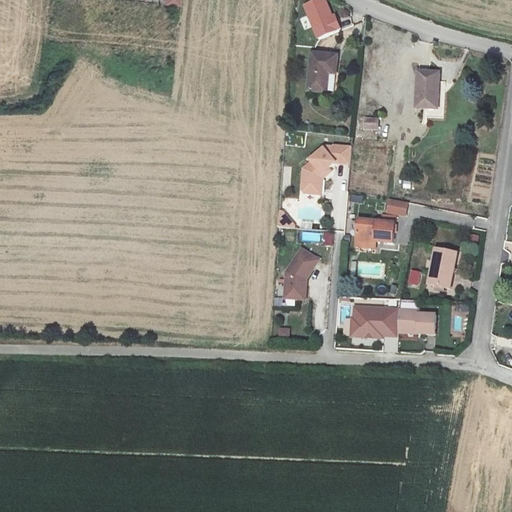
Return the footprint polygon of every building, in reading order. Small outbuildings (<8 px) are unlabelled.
[(319,1),(305,7),(318,39),(342,29),(337,15),(335,16),(329,2),(319,1)] [(313,50),(308,89),(325,91),(328,72),(335,73),(338,54),(313,50)] [(418,71),(417,109),(438,110),(440,73),(418,71)] [(357,118),(357,130),(381,130),(381,118),(357,118)] [(376,144),(374,165),(392,168),(395,146),(376,144)] [(350,168),(352,149),(329,147),(313,160),(314,164),(302,172),(300,190),(304,191),(304,195),(318,196),(319,178),(332,166),(350,168)] [(364,206),(365,196),(353,196),(352,205),(364,206)] [(279,211),(278,224),(292,225),(292,223),(282,211),(279,211)] [(357,219),(355,240),(374,241),(392,241),(394,215),(382,215),(381,220),(357,219)] [(323,247),(334,247),(334,234),(323,234),(323,247)] [(287,269),(285,295),(305,296),(306,281),(304,281),(304,275),(306,275),(318,256),(301,245),(287,269)] [(432,245),(427,281),(453,285),(459,249),(432,245)] [(411,269),(408,283),(418,286),(421,272),(411,269)] [(397,306),(353,305),(353,316),(356,316),(356,334),(364,334),(367,331),(370,332),(372,334),(382,334),(382,332),(397,333),(397,332),(397,325),(397,306)] [(414,327),(414,330),(432,332),(433,312),(417,311),(416,306),(397,306),(397,325),(414,327)] [(454,330),(467,330),(467,309),(454,308),(454,330)] [(280,330),(280,342),(291,342),(292,330),(280,330)] [(386,353),(398,352),(398,338),(385,338),(386,353)]
